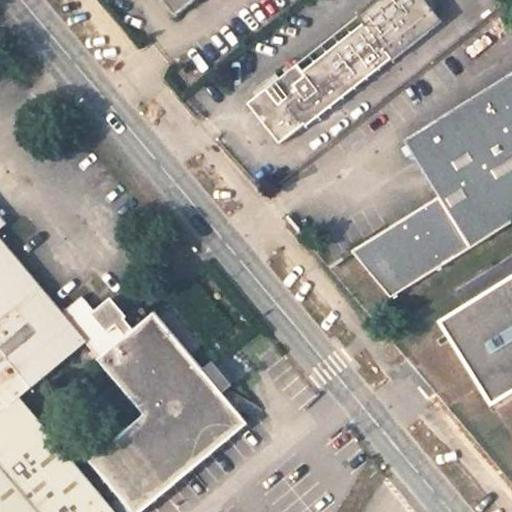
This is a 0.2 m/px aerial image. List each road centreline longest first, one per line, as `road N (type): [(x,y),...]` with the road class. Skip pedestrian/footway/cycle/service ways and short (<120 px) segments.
road 1 (secondary): [(20,0),(448,511)]
road 2 (unknown): [(106,102),(235,0)]
